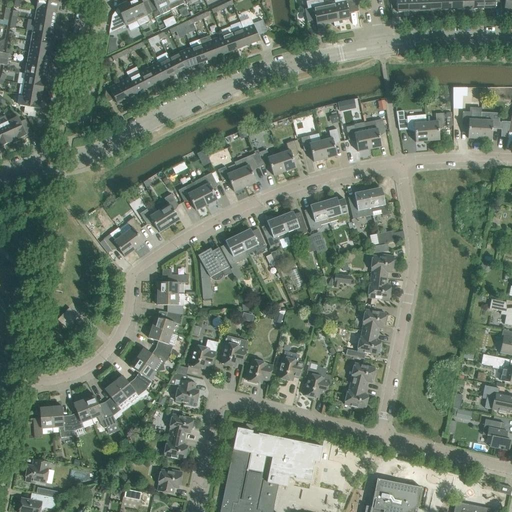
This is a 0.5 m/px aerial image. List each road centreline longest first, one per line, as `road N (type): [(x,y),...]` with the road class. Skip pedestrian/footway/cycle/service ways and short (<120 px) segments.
road 1 (residential): [(0,401),(25,383),(92,365),(122,327),(134,273),(191,233),(291,188),(400,162)]
road 2 (unclassified): [(380,48),(243,83),(90,154)]
road 3 (residential): [(378,436),(411,265),(400,162)]
road 4 (residential): [(378,436),(216,402),(191,511)]
road 5 (residential): [(84,0),(63,121),(77,121),(89,107),(108,0)]
road 6 (residential): [(511,469),(378,436)]
road 7 (unclassified): [(511,41),(380,48)]
